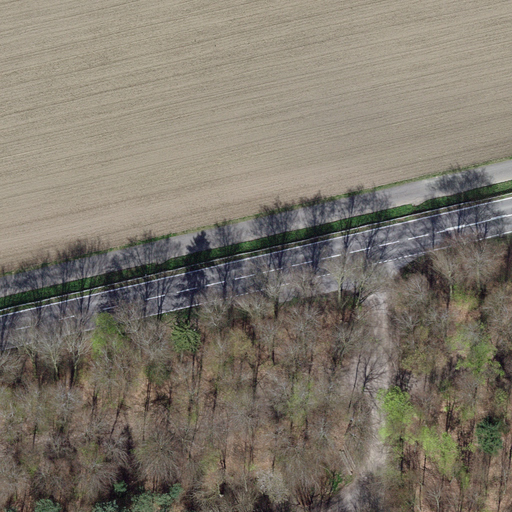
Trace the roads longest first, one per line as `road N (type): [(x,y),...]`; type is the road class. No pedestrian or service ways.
road 1 (primary): [(0,333),(511,214)]
road 2 (track): [(0,463),(511,371)]
road 3 (track): [(383,244),(377,395),(385,511)]
